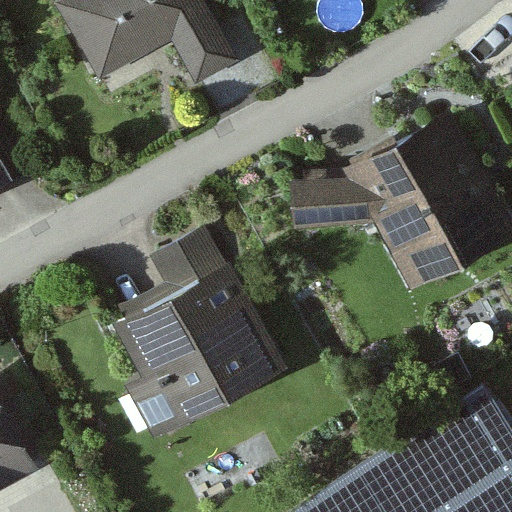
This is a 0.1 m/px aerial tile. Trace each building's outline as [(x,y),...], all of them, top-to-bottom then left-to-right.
[(197,74),(238,52),(210,0),(66,0),(101,66),(173,29),(197,74)] [(374,214),(409,281),(511,225),(511,209),(451,95),(342,153),(347,163),(291,168),(295,221),(374,214)] [(0,178),(13,171),(0,146),(0,178)] [(127,380),(156,432),(292,357),(231,248),(113,313),(145,370),(127,380)] [(460,346),(436,358),(448,383),(472,372),(460,346)] [(511,511),(511,416),(483,374),(275,511),(511,511)] [(0,480),(38,460),(0,390),(0,480)] [(241,465),(249,480),(275,466),(260,437),(234,451),(241,465)]
